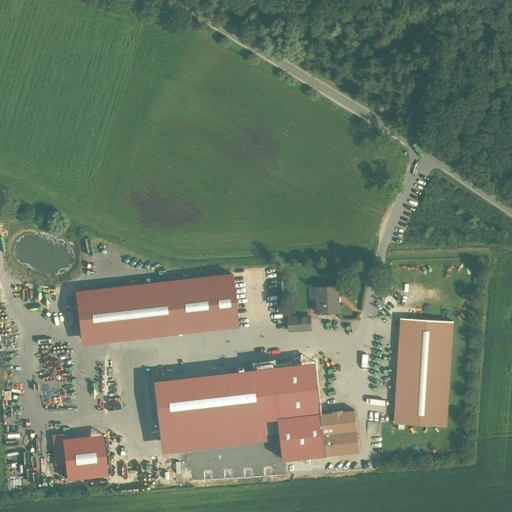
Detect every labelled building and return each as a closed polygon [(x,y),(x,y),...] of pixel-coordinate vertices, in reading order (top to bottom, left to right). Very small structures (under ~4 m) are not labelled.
[(102,264),(108,249),(90,241),(83,255),(102,264)] [(232,273),(75,291),(81,345),(238,327),(232,273)] [(338,283),(315,285),(318,314),(340,313),(338,283)] [(283,316),(283,332),(309,330),(308,315),(283,316)] [(451,322),(397,318),(390,423),(444,426),(451,322)] [(322,408),(316,352),(291,354),(292,359),(297,403),(302,453),(326,449),(325,438),(359,435),(356,404),(322,408)] [(292,359),(158,373),(163,418),(256,408),(257,422),(277,419),(276,406),(297,403),(292,359)] [(345,388),(353,388),(353,360),(345,360),(345,388)] [(54,436),(56,479),(98,477),(96,435),(54,436)] [(4,479),(5,485),(45,482),(44,470),(35,471),(34,458),(29,458),(30,473),(36,472),(36,477),(4,479)] [(206,485),(224,485),(223,473),(206,473),(206,485)]
